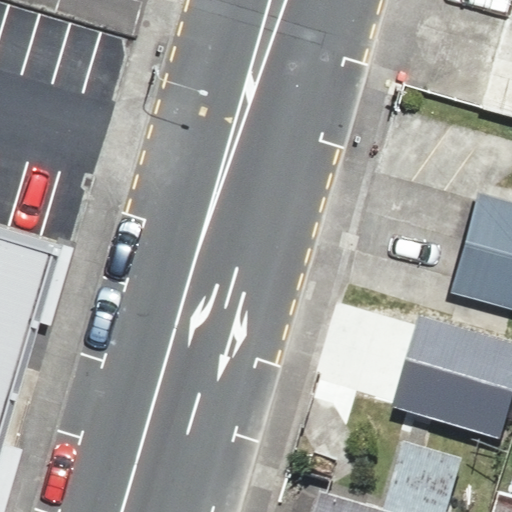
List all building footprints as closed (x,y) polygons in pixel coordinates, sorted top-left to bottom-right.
[(511,117),(511,0),(507,0),(477,108),(511,117)] [(511,206),(482,199),(459,295),(511,307),(511,206)] [(0,405),(50,237),(0,222),(0,405)] [(468,342),(339,310),(321,385),(450,417),(468,342)] [(456,511),(468,470),(402,452),(385,511),(379,511),(321,496),(317,511),(456,511)] [(498,511),(511,511),(511,494),(504,492),(498,511)]
